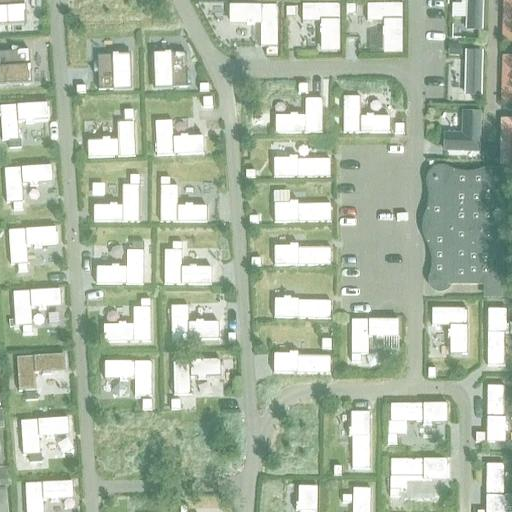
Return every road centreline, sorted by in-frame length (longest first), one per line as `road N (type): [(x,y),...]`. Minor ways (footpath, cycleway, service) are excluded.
road 1 (track): [(58,0),(91,491)]
road 2 (track): [(415,388),(456,385),(465,394),(462,511)]
